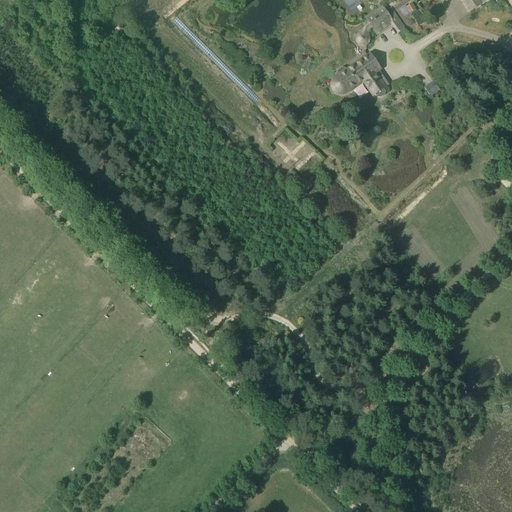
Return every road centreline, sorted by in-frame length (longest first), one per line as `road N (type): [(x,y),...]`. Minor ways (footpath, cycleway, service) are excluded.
road 1 (track): [(0,111),(198,312),(223,321),(285,320),(326,386),(387,387)]
road 2 (track): [(358,511),(0,150)]
road 3 (track): [(385,511),(397,484),(379,429),(395,370),(511,249)]
